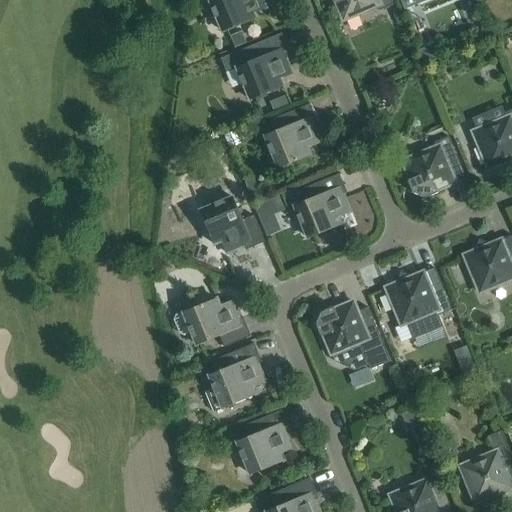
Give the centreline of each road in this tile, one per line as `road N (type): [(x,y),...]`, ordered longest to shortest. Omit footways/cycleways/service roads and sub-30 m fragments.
road 1 (residential): [(354,511),(270,296),(398,237)]
road 2 (residential): [(398,237),(300,0)]
road 3 (residential): [(398,237),(511,195)]
